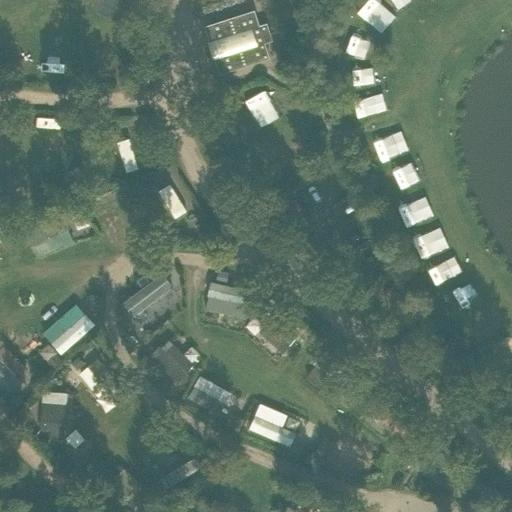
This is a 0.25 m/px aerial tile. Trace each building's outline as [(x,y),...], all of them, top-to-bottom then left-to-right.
[(382,31),(391,18),(368,0),(367,0),(358,13),(382,31)] [(388,0),(399,13),(414,0),(388,0)] [(253,12),(203,28),(208,43),(207,44),(213,61),(214,61),(219,75),(269,59),(264,44),(271,42),(266,25),(258,27),(253,12)] [(343,44),(372,55),(380,36),(350,25),(343,44)] [(370,68),(351,69),(352,90),(371,89),(370,68)] [(383,98),(356,102),(359,120),(386,116),(383,98)] [(56,115),(33,116),(34,136),(56,136),(56,115)] [(393,134),(367,143),(375,165),(401,155),(393,134)] [(389,195),(415,183),(406,163),(380,175),(389,195)] [(170,182),(158,190),(176,219),(189,210),(170,182)] [(91,205),(99,228),(137,213),(129,190),(91,205)] [(396,208),(405,229),(433,217),(424,196),(396,208)] [(61,214),(22,229),(33,256),(72,241),(61,214)] [(157,227),(146,227),(147,238),(158,238),(157,227)] [(439,227),(411,240),(421,261),(449,247),(439,227)] [(427,267),(436,287),(461,276),(452,256),(427,267)] [(118,303),(134,324),(177,292),(161,270),(118,303)] [(210,280),(201,307),(221,314),(230,287),(210,280)] [(459,315),(482,294),(469,280),(446,301),(459,315)] [(59,356),(95,324),(75,301),(39,333),(59,356)] [(491,310),(467,328),(481,346),(505,328),(491,310)] [(303,334),(283,312),(260,334),(281,355),(303,334)] [(148,357),(175,383),(193,364),(166,338),(148,357)] [(490,354),(505,371),(511,364),(511,351),(504,342),(490,354)] [(0,385),(6,392),(19,380),(14,374),(24,365),(4,344),(0,347),(0,385)] [(201,375),(189,395),(218,413),(230,393),(201,375)] [(64,436),(65,392),(40,391),(39,436),(64,436)] [(298,447),(307,420),(255,404),(247,431),(298,447)] [(65,440),(78,449),(86,438),(74,429),(65,440)] [(159,459),(177,483),(190,473),(171,449),(159,459)] [(138,488),(122,468),(111,476),(101,462),(91,469),(117,504),(138,488)]
